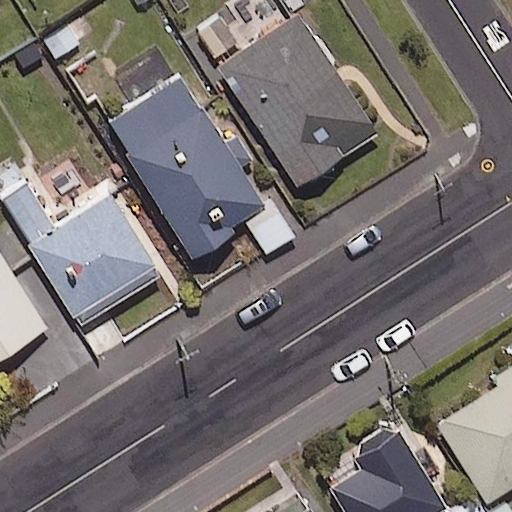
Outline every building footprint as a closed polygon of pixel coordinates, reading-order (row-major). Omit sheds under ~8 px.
[(332,65),(338,60),(318,29),(312,33),(299,13),(217,65),(295,186),(376,134),(332,65)] [(262,198),(242,167),(255,159),(236,130),(223,139),(179,72),(172,76),(153,47),(114,72),(133,101),(104,120),(127,154),(122,157),(189,260),(234,230),(231,226),(243,218),(267,254),(296,235),(268,193),(262,198)] [(55,226),(24,180),(0,196),(0,203),(83,324),(160,271),(106,192),(55,226)] [(0,249),(0,355),(48,326),(0,249)] [(107,311),(81,329),(101,359),(127,341),(107,311)] [(511,367),(493,379),(497,385),(437,424),(486,501),(511,484),(511,367)] [(432,511),(444,505),(392,421),(344,450),(355,467),(327,485),(343,511),(432,511)] [(485,511),(474,495),(450,511),(485,511)]
